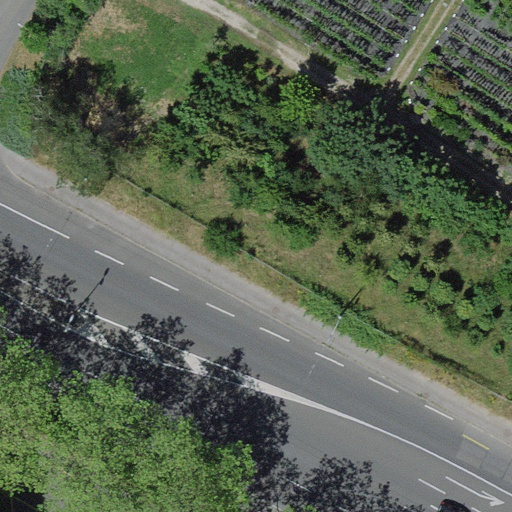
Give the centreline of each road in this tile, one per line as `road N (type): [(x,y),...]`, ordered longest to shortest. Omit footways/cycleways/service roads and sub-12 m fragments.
road 1 (secondary): [(358,467),(0,245)]
road 2 (secondary): [(0,314),(358,467)]
